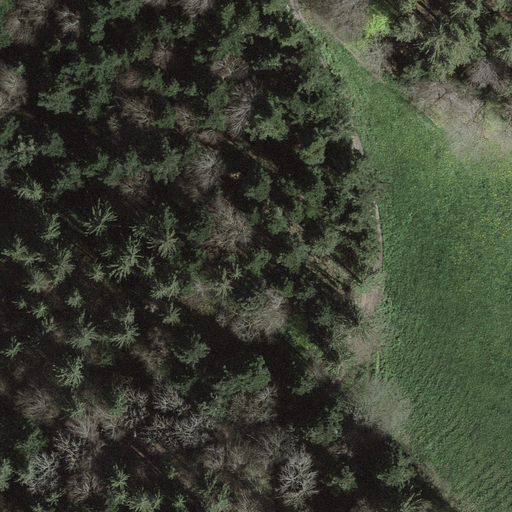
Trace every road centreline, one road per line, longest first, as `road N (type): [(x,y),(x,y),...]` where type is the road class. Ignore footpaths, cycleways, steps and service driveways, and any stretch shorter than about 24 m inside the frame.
road 1 (track): [(304,0),(369,134),(377,319),(343,376),(277,418),(71,469),(0,500)]
road 2 (track): [(511,136),(386,64),(336,0)]
